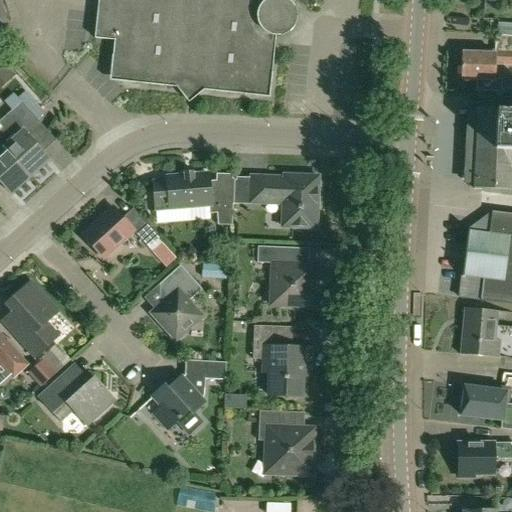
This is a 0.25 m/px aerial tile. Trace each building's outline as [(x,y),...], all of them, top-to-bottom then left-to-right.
[(296,12),(294,8),(291,4),(295,0),(98,0),(94,39),(114,41),(112,67),(124,82),(254,96),(270,83),(275,37),(280,37),(284,36),(288,34),(291,31),(293,28),(295,24),(296,20),(296,16),(296,12)] [(511,65),(511,58),(511,37),(495,37),(494,52),(479,52),(479,55),(462,55),(461,80),(476,80),(476,92),(502,92),(502,81),(495,81),(495,64),(511,65)] [(28,137),(41,125),(21,103),(1,121),(8,129),(0,136),(0,145),(4,149),(29,177),(48,160),(28,137)] [(511,189),(511,110),(478,109),(474,187),(511,189)] [(29,177),(4,149),(0,152),(0,183),(10,195),(29,177)] [(232,205),(233,199),(216,198),(216,190),(208,191),(207,174),(193,175),(193,172),(183,173),(183,176),(167,177),(168,181),(154,183),(156,206),(170,205),(170,209),(208,206),(209,214),(216,214),(217,226),(232,226),(232,205)] [(316,229),(318,177),(284,176),(284,179),(251,177),(250,198),(233,197),(233,199),(232,205),(250,205),(250,203),(283,205),(282,227),(316,229)] [(159,238),(140,217),(129,226),(113,209),(82,236),(103,259),(133,232),(148,248),(159,238)] [(463,278),(461,300),(480,302),(511,305),(511,215),(492,213),(489,234),(469,232),(463,278)] [(173,271),(185,262),(170,243),(158,252),(173,271)] [(278,306),(312,307),(314,265),(290,264),(291,248),(257,247),(257,263),(272,264),(271,289),(279,289),(278,306)] [(208,281),(229,280),(228,259),(207,260),(208,281)] [(201,289),(180,266),(158,286),(168,297),(149,314),(175,343),(204,317),(189,301),(201,289)] [(45,324),(57,313),(30,283),(6,305),(13,312),(3,322),(35,357),(57,337),(45,324)] [(497,358),(498,341),(494,341),(496,312),(463,309),(459,354),(497,358)] [(309,369),(310,348),(286,348),(287,328),(254,326),(252,360),(262,360),(262,373),(268,373),(268,396),(302,397),(303,369),(309,369)] [(13,377),(26,365),(0,336),(0,364),(1,364),(13,377)] [(43,362),(36,368),(48,381),(55,375),(43,362)] [(204,397),(205,380),(225,381),(226,363),(205,362),(204,379),(187,378),(184,381),(181,378),(169,389),(165,386),(151,399),(158,407),(152,412),(167,429),(187,411),(191,415),(203,403),(200,400),(204,397)] [(89,381),(74,365),(38,398),(61,423),(73,412),(87,427),(115,401),(93,377),(89,381)] [(48,381),(36,368),(30,373),(43,386),(48,381)] [(511,405),(509,405),(511,389),(490,386),(490,390),(465,387),(462,416),(503,421),(502,428),(511,429),(511,405)] [(259,415),(258,441),(266,442),(265,459),(273,459),(272,474),(311,476),(313,429),(279,428),(280,416),(259,415)] [(494,474),(494,458),(511,457),(511,444),(459,444),(458,477),(475,477),(475,474),(494,474)]
